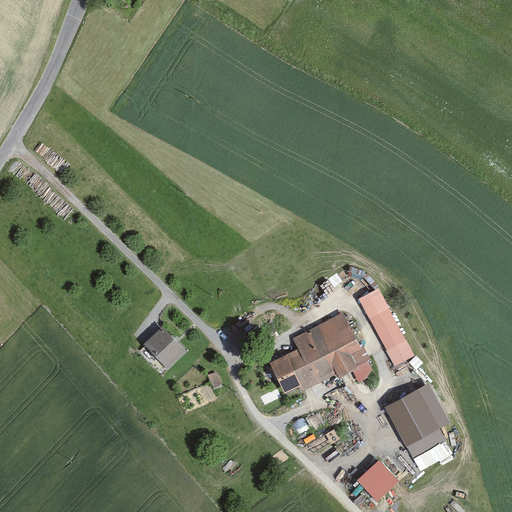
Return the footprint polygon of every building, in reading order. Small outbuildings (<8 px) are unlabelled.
[(378,287),(360,299),(397,366),(416,355),(378,287)] [(294,353),(268,366),(284,399),(297,392),(299,395),(367,362),(343,314),(287,341),(294,353)] [(160,328),(141,348),(167,374),(187,355),(160,328)] [(429,386),(388,408),(415,456),(444,440),(438,429),(449,422),(429,386)] [(299,436),(312,429),(305,417),(293,425),(299,436)] [(382,459),(360,480),(380,501),(402,479),(382,459)]
